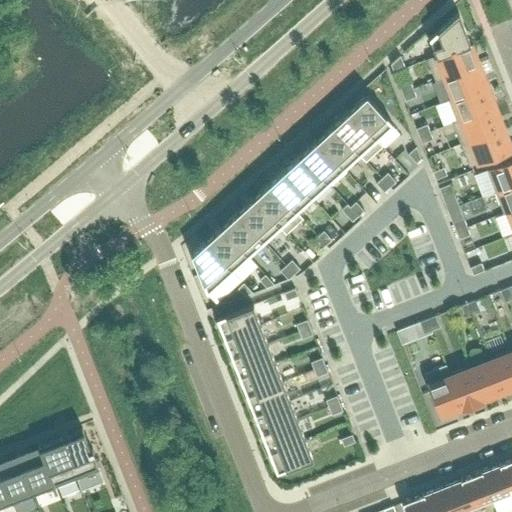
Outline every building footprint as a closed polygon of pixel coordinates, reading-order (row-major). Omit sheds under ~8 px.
[(457,11),(428,37),(435,54),(435,55),(469,42),(457,11)] [(435,54),(426,57),(435,79),(444,76),(478,63),(469,42),(435,55),(435,54)] [(399,54),(390,62),(390,63),(390,64),(393,71),(404,67),(400,55),(399,54)] [(478,63),(444,76),(452,96),(452,97),(486,84),(478,63)] [(410,81),(398,85),(401,93),(413,88),(410,81)] [(452,96),(447,98),(455,119),(456,120),(494,105),(486,84),(452,97),(452,96)] [(413,88),(401,93),(404,100),(416,96),(413,88)] [(366,94),(349,109),(375,138),(376,138),(392,123),(366,94)] [(455,119),(451,120),(460,143),(503,127),(494,105),(456,120),(455,119)] [(375,138),(349,109),(333,124),(359,153),(358,154),(365,161),(382,145),(376,138),(375,138)] [(426,123),(415,128),(418,135),(429,131),(426,123)] [(333,124),(317,138),(343,167),(358,154),(359,153),(333,124)] [(503,127),(460,143),(468,165),(511,149),(503,127)] [(429,131),(418,135),(421,143),(432,138),(429,131)] [(301,153),(327,182),(343,167),(317,138),(301,153)] [(420,157),(416,145),(407,153),(415,162),(420,157)] [(285,167),(311,196),(327,182),(301,153),(285,167)] [(511,158),(485,169),(494,191),(511,183),(511,158)] [(443,166),(432,171),(435,178),(446,174),(443,166)] [(285,167),(269,182),(295,211),(296,210),(311,196),(285,167)] [(389,186),(395,180),(387,171),(381,177),(389,186)] [(383,191),(389,186),(381,177),(375,182),(383,191)] [(269,182),(253,197),(279,225),(278,226),(285,233),(303,217),(296,210),(295,211),(269,182)] [(438,187),(441,195),(452,190),(449,183),(438,187)] [(507,210),(511,208),(511,183),(494,191),(502,213),(507,211),(507,210)] [(237,211),(263,240),(278,226),(279,225),(253,197),(237,211)] [(357,215),(363,209),(355,201),(349,206),(357,215)] [(351,220),(357,215),(349,206),(347,203),(340,208),(351,220)] [(237,211),(221,226),(247,254),(263,240),(237,211)] [(464,219),(452,223),(455,231),(467,226),(464,219)] [(205,240),(231,269),(247,254),(221,226),(205,240)] [(467,226),(455,231),(458,238),(470,234),(467,226)] [(325,244),(331,239),(323,230),(317,235),(325,244)] [(319,249),(325,244),(317,235),(311,240),(319,249)] [(205,240),(191,253),(206,292),(231,269),(205,240)] [(293,273),(299,268),(291,259),(285,264),(293,273)] [(469,266),(472,274),(483,270),(480,262),(469,266)] [(288,278),(293,273),(285,264),(279,270),(287,278),(288,278)] [(266,287),(274,283),(264,273),(258,279),(266,287)] [(244,295),(252,292),(243,282),(237,287),(244,295)] [(499,288),(503,300),(511,297),(506,285),(499,288)] [(286,299),(297,295),(294,287),(283,292),(286,299)] [(466,301),(471,313),(478,310),(474,299),(466,301)] [(459,304),(463,316),(471,313),(466,301),(459,304)] [(224,338),(260,324),(252,303),(216,318),(224,338)] [(434,315),(426,318),(430,329),(438,326),(434,315)] [(295,323),(298,330),(309,326),(307,318),(295,323)] [(419,320),(423,332),(430,329),(426,318),(419,320)] [(231,357),(268,343),(260,324),(224,338),(231,357)] [(301,338),(312,334),(309,326),(298,330),(301,338)] [(239,376),(275,361),(268,343),(231,357),(239,376)] [(502,392),(511,387),(511,358),(509,350),(489,358),(502,392)] [(310,361),(313,368),(324,364),(321,356),(310,361)] [(482,399),(502,392),(489,358),(469,366),(482,399)] [(246,395),(282,380),(275,361),(239,376),(246,395)] [(324,364),(313,368),(316,376),(327,372),(324,364)] [(462,407),(482,399),(469,366),(449,373),(462,407)] [(441,415),(462,407),(449,373),(427,382),(441,415)] [(246,395),(253,413),(290,399),(282,380),(246,395)] [(325,399),(328,406),(339,402),(336,394),(325,399)] [(261,432),(297,418),(290,399),(253,413),(253,414),(261,432)] [(331,414),(342,410),(339,402),(328,406),(331,414)] [(305,437),(297,418),(261,432),(261,433),(268,451),(305,437)] [(82,431),(61,439),(76,478),(98,469),(91,451),(95,450),(94,447),(90,448),(82,427),(81,427),(82,431)] [(343,445),(354,441),(351,433),(340,438),(343,445)] [(305,437),(268,451),(276,472),(312,457),(305,437)] [(61,439),(40,447),(55,486),(76,478),(61,439)] [(40,447),(18,456),(33,495),(55,486),(40,447)] [(18,456),(0,462),(0,471),(12,503),(33,495),(18,456)] [(511,457),(499,463),(511,491),(511,490),(511,457)] [(499,463),(480,470),(491,499),(511,491),(499,463)] [(491,499),(480,470),(461,478),(472,507),(491,499)] [(0,507),(12,503),(0,471),(0,507)] [(451,511),(458,511),(472,507),(461,478),(441,485),(451,511)] [(451,511),(441,485),(422,493),(429,511),(451,511)] [(429,511),(422,493),(402,501),(406,511),(429,511)]
